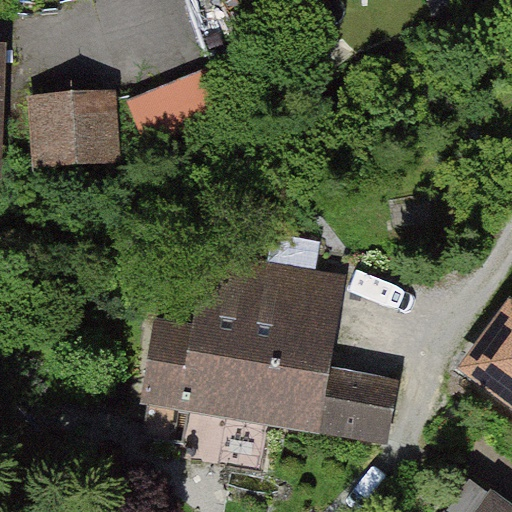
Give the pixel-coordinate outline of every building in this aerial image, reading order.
[(212,66),(136,93),(153,142),(230,115),(212,66)] [(14,74),(0,74),(0,182),(11,182),(14,74)] [(125,172),(121,105),(42,110),(46,177),(125,172)] [(168,331),(154,415),(394,456),(408,369),(344,359),(355,292),(214,268),(203,337),(168,331)] [(503,511),(479,493),(463,511),(503,511)]
